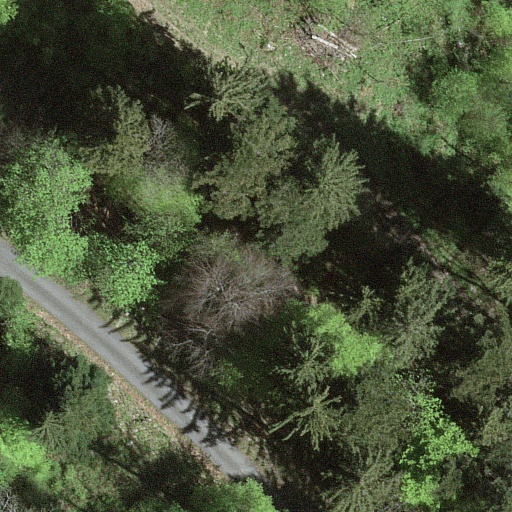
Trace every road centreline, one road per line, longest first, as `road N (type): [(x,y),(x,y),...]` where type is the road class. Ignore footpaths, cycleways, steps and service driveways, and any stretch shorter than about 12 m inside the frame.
road 1 (track): [(511,319),(342,146),(149,0)]
road 2 (track): [(290,511),(35,260),(0,238)]
